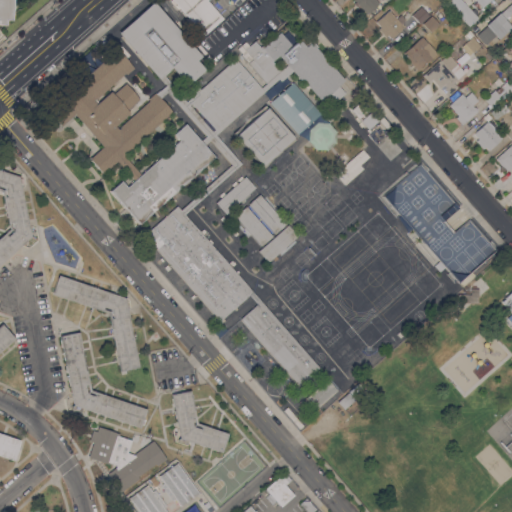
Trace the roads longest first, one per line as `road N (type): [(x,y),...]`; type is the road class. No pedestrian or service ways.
road 1 (residential): [(342,511),(0,121)]
road 2 (residential): [(511,234),(310,0)]
road 3 (residential): [(84,511),(69,466),(44,432),(0,401)]
